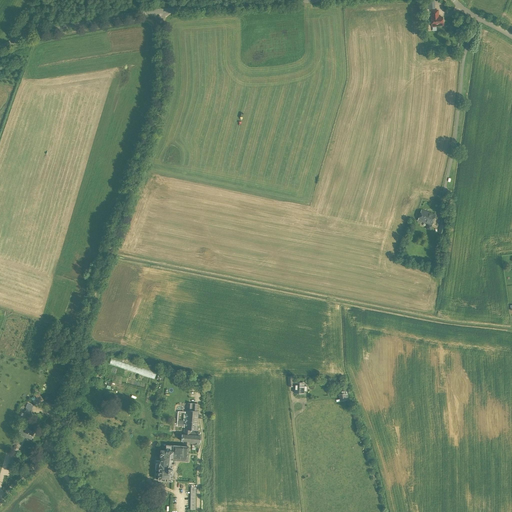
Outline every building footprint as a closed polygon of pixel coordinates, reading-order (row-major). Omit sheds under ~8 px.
[(434,9),(433,1),(426,1),(427,9),(434,9)] [(438,18),(437,11),(431,11),(431,18),(431,26),(432,26),(432,28),(436,27),(436,26),(442,26),(442,17),(438,18)] [(431,226),(435,215),(421,210),(417,221),(431,226)] [(447,227),(448,222),(441,220),(440,225),(441,225),(438,232),(443,234),(445,226),(447,227)] [(288,387),(294,387),(293,381),(296,381),(295,376),(288,377),(288,387)] [(295,383),(294,393),(303,393),(303,392),(307,392),(307,386),(304,386),(304,383),(295,383)] [(346,394),(346,393),(346,390),(344,391),(344,394),(339,395),(340,401),(346,401),(346,399),(348,399),(347,394),(346,394)] [(46,395),(44,401),(55,405),(57,399),(46,395)] [(183,441),(183,446),(184,446),(184,443),(189,443),(189,446),(189,443),(194,444),(194,445),(199,446),(199,443),(200,443),(201,436),(199,436),(200,433),(191,432),(192,430),(197,431),(198,411),(197,411),(198,404),(187,403),(186,412),(185,412),(178,412),(177,426),(182,426),(182,427),(184,428),(183,435),(181,435),(181,441),(183,441)] [(22,422),(21,425),(22,425),(27,427),(24,433),(27,434),(26,437),(30,439),(32,438),(33,436),(34,437),(37,429),(33,428),(34,425),(33,425),(34,423),(33,421),(30,419),(32,413),(26,411),(22,422)] [(187,461),(189,446),(189,443),(184,443),(184,446),(183,446),(173,446),(166,445),(166,451),(161,450),(160,464),(156,464),(154,479),(158,480),(172,481),(173,469),(172,469),(172,464),(175,464),(175,462),(172,462),(172,460),(187,461)]
